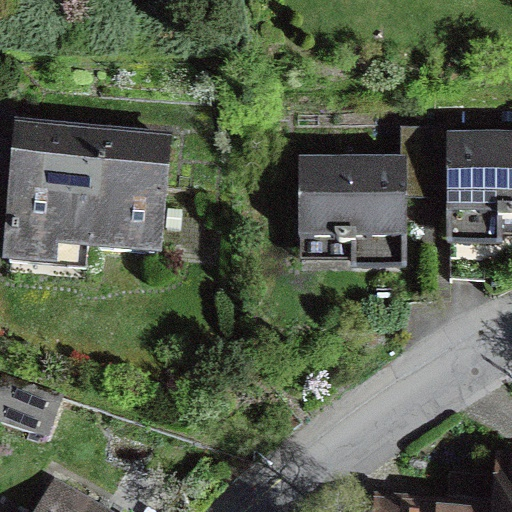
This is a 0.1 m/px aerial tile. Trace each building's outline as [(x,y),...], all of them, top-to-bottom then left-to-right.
[(168,145),(18,132),(8,241),(158,255),(168,145)] [(423,160),(428,160),(428,132),(402,132),(402,166),(301,166),(301,240),(335,239),(340,248),(350,249),(350,264),(403,264),(403,184),(423,184),(423,160)] [(449,160),(449,283),(484,283),(484,240),(502,240),(502,224),(511,223),(511,142),(451,143),(451,132),(428,132),(428,160),(449,160)] [(61,397),(3,377),(0,386),(0,422),(46,439),(61,397)] [(506,511),(509,483),(453,478),(450,511),(400,511),(388,511),(387,511),(506,511)] [(101,511),(54,487),(39,511),(101,511)]
